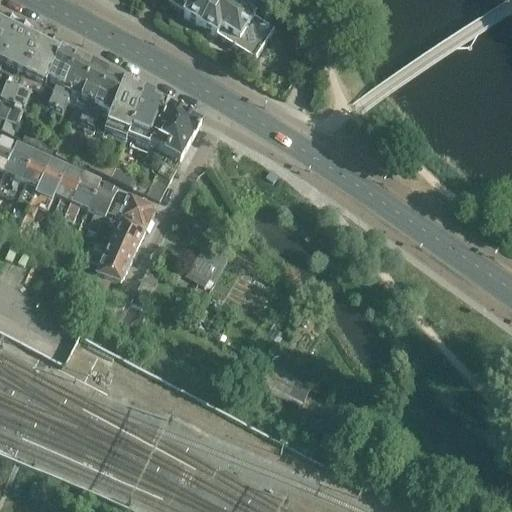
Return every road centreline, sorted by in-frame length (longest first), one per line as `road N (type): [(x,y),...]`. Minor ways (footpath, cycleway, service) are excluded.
road 1 (primary): [(424,231),(225,105)]
road 2 (primary): [(225,105),(35,0)]
road 3 (residential): [(225,105),(127,296)]
road 4 (track): [(127,296),(262,364)]
